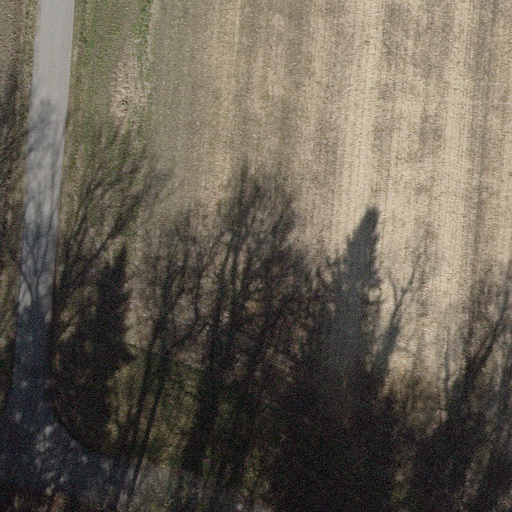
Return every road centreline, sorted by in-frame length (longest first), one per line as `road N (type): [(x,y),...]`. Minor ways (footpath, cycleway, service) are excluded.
road 1 (track): [(23,456),(58,0)]
road 2 (track): [(197,511),(23,456)]
